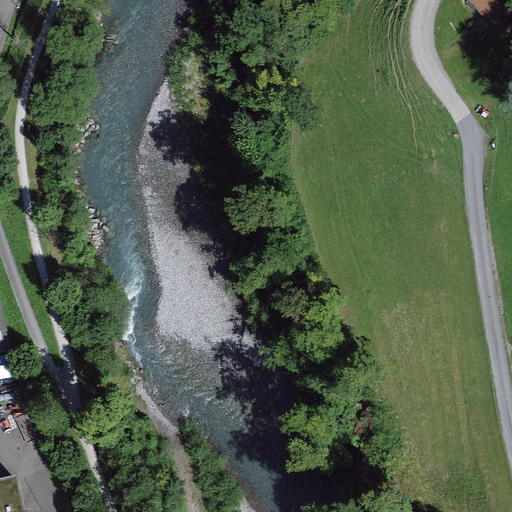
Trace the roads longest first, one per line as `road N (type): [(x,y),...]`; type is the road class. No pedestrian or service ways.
road 1 (track): [(115,511),(72,389),(21,151),(29,70),(58,0)]
road 2 (track): [(432,0),(423,44),(470,133),(511,433)]
